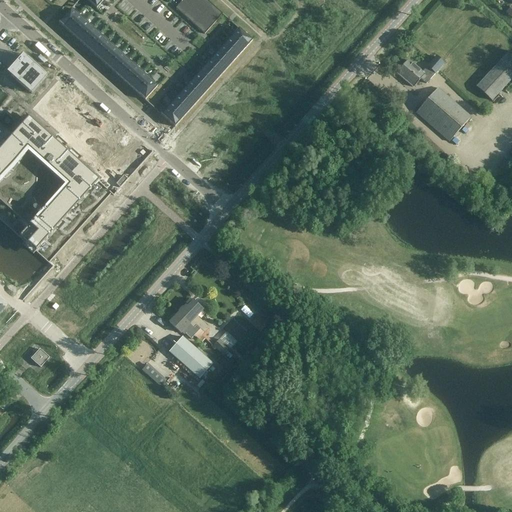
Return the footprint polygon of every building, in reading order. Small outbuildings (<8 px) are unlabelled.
[(103,2),(101,0),(86,0),(96,9),(103,2)] [(222,14),(206,0),(182,0),(181,2),(175,8),(204,35),(222,14)] [(65,30),(78,15),(71,9),(58,23),(65,30)] [(73,36),(85,22),(78,15),(65,30),(73,36)] [(80,42),(92,28),(85,22),(73,36),(80,42)] [(87,49),(100,35),(92,28),(80,42),(87,49)] [(252,41),(238,29),(232,36),(246,48),(252,41)] [(94,55),(107,41),(100,35),(87,49),(94,55)] [(246,48),(232,36),(225,43),(239,56),(246,48)] [(101,62),(114,48),(107,41),(94,55),(101,62)] [(239,56),(225,43),(219,50),(233,63),(239,56)] [(109,68),(121,54),(114,48),(101,62),(109,68)] [(233,63),(219,50),(212,57),(226,70),(233,63)] [(492,101),(511,78),(511,53),(510,52),(477,87),(492,101)] [(116,75),(128,61),(121,54),(109,68),(116,75)] [(226,70),(212,57),(206,65),(220,77),(226,70)] [(413,87),(420,79),(426,84),(443,64),(435,57),(422,73),(408,61),(397,74),(413,87)] [(27,58),(11,77),(28,92),(29,93),(45,74),(27,59),(27,58)] [(123,81),(136,67),(128,61),(116,75),(123,81)] [(220,77),(206,65),(199,72),(213,84),(220,77)] [(130,88),(143,74),(136,67),(123,81),(130,88)] [(213,84),(199,72),(193,79),(207,92),(213,84)] [(137,94),(150,80),(143,74),(130,88),(137,94)] [(207,92),(193,79),(186,86),(200,99),(207,92)] [(145,101),(157,87),(150,80),(137,94),(145,101)] [(200,99),(186,86),(180,93),(194,106),(200,99)] [(449,142),(471,117),(438,88),(416,113),(431,126),(449,142)] [(194,106),(180,93),(173,101),(187,113),(194,106)] [(187,113),(173,101),(167,108),(181,120),(187,113)] [(181,120),(167,108),(160,115),(174,128),(181,120)] [(7,143),(0,150),(0,200),(27,225),(28,227),(26,229),(26,230),(20,236),(19,237),(36,252),(99,182),(62,149),(55,143),(28,119),(13,136),(7,143)] [(436,162),(444,154),(426,138),(419,146),(436,162)] [(191,300),(178,314),(198,333),(201,336),(205,332),(209,328),(196,317),(197,316),(203,310),(201,308),(191,300)] [(171,321),(169,323),(179,332),(180,333),(182,332),(191,340),(194,336),(198,339),(201,336),(198,333),(178,314),(176,316),(175,314),(173,315),(170,318),(170,320),(171,321)] [(217,343),(213,346),(223,356),(229,349),(233,344),(224,335),(217,343)] [(212,365),(182,338),(169,352),(199,379),(212,365)] [(31,359),(40,368),(49,358),(40,350),(31,359)] [(160,386),(166,379),(149,362),(142,369),(160,386)]
